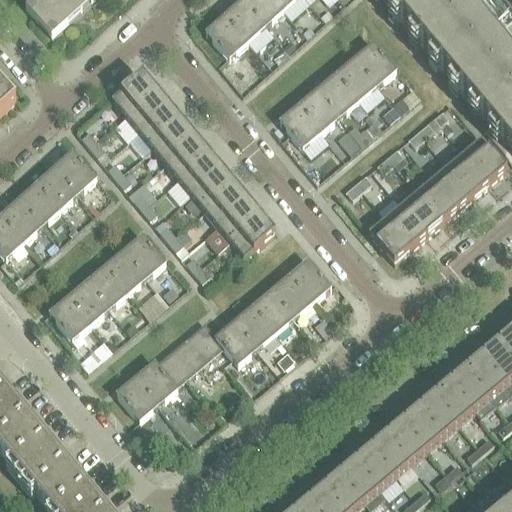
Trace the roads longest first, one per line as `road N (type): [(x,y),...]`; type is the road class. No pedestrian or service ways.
road 1 (residential): [(150,29),(394,320)]
road 2 (residential): [(163,511),(394,320)]
road 3 (residential): [(161,511),(13,335)]
road 4 (residential): [(394,320),(511,223)]
